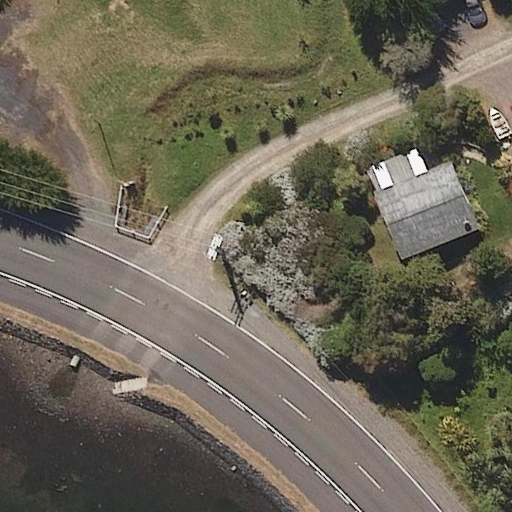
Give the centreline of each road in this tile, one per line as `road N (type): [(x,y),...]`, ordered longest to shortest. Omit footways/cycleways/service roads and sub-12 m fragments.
road 1 (unclassified): [(156,310),(197,217),(225,187),(290,141),(511,52)]
road 2 (secondary): [(156,310),(234,358),(335,441),(400,511)]
road 3 (secondary): [(0,241),(156,310)]
